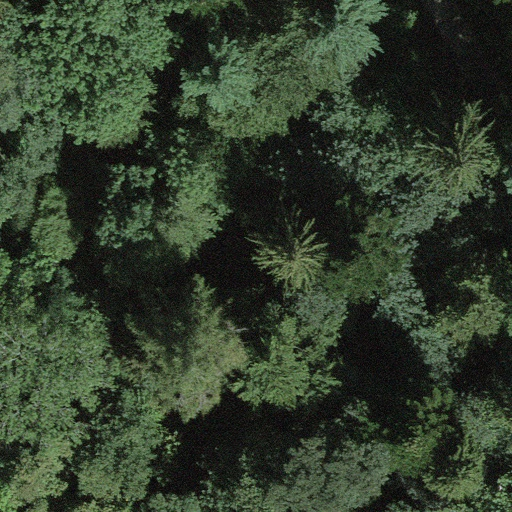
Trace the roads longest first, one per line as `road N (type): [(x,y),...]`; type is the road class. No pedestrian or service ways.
road 1 (track): [(0,232),(242,0)]
road 2 (track): [(511,100),(443,0)]
